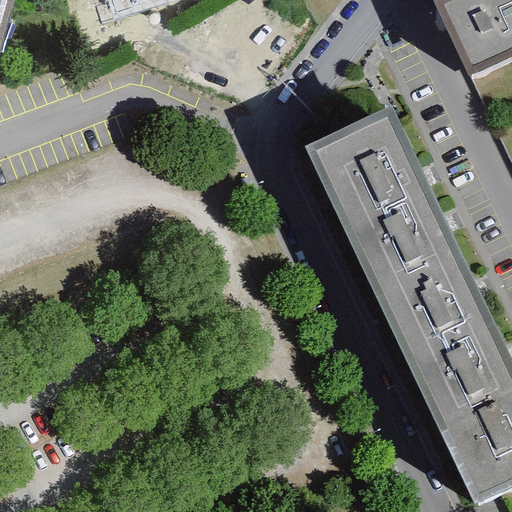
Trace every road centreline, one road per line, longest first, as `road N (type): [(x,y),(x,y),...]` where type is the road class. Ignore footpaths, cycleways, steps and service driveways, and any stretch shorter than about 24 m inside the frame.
road 1 (residential): [(379,0),(276,102),(262,149),(438,511)]
road 2 (residential): [(511,227),(397,0)]
